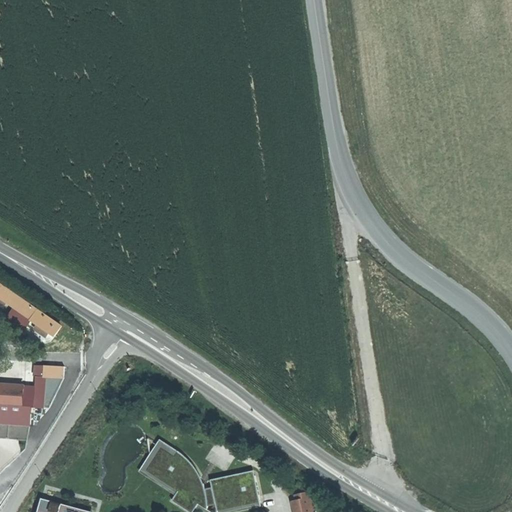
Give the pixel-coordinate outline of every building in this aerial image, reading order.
[(0,298),(32,321),(38,311),(0,284),(0,298)] [(62,328),(38,311),(32,321),(56,337),(62,328)] [(37,366),(37,376),(64,377),(64,367),(37,366)] [(24,383),(0,381),(0,404),(22,406),(24,383)] [(0,404),(0,437),(27,439),(29,406),(22,406),(0,404)] [(144,479),(176,498),(179,494),(168,488),(152,461),(162,448),(159,446),(140,473),(145,477),(144,479)] [(208,511),(209,509),(217,507),(218,511),(221,511),(261,503),(256,477),(246,480),(245,475),(212,482),(213,489),(205,490),(202,479),(190,461),(178,453),(175,457),(162,448),(152,461),(168,488),(179,494),(176,498),(172,504),(186,511),(195,511),(200,506),(207,511),(208,511)] [(294,511),(314,511),(310,494),(295,498),(296,502),(292,503),(294,511)] [(91,511),(92,511),(40,498),(36,511),(91,511)] [(245,511),(262,509),(261,503),(221,511),(218,511),(217,507),(209,509),(208,511),(245,511)]
